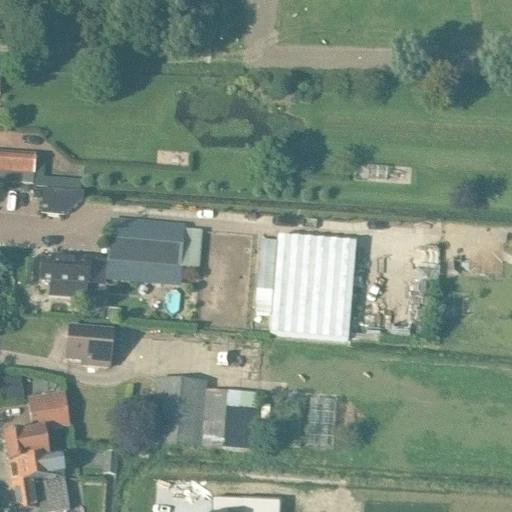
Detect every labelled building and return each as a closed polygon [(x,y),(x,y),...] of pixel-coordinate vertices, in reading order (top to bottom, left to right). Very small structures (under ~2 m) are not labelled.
[(32,162),(33,157),(0,155),(0,183),(31,186),(31,182),(41,182),(42,163),(32,162)] [(42,191),(40,217),(62,218),(82,202),(82,194),(42,191)] [(109,223),(106,263),(180,270),(183,229),(109,223)] [(354,246),(276,240),(268,337),(346,343),(354,246)] [(268,318),(274,244),(262,243),(256,317),(268,318)] [(89,261),(50,258),(49,263),(39,262),(38,284),(49,284),(48,299),(85,301),(86,287),(88,287),(89,261)] [(67,328),(64,364),(79,365),(79,370),(109,372),(113,332),(67,328)] [(18,379),(0,382),(0,397),(2,407),(22,403),(18,379)] [(204,386),(155,383),(151,447),(255,455),(260,395),(204,391),(204,386)] [(4,439),(2,439),(6,467),(26,464),(26,463),(47,459),(42,434),(67,430),(62,398),(27,404),(31,434),(13,437),(13,435),(11,434),(4,435),(3,436),(4,439)] [(302,402),(289,402),(286,448),(298,449),(302,402)] [(304,449),(331,452),(334,404),(307,402),(304,449)] [(116,455),(103,455),(102,466),(115,467),(116,455)] [(26,464),(6,467),(7,467),(10,491),(32,486),(33,490),(45,488),(62,485),(62,483),(58,458),(57,458),(47,460),(47,459),(26,463),(26,464)] [(32,486),(10,491),(13,511),(66,511),(62,485),(45,488),(33,490),(32,486)] [(278,511),(278,505),(240,503),(239,511),(278,511)]
